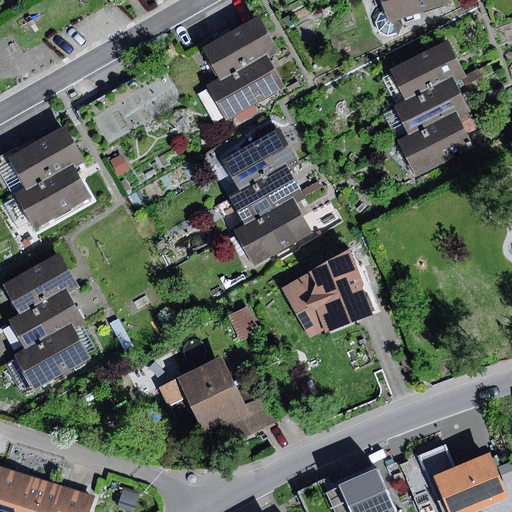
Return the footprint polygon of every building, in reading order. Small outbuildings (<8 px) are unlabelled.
[(376,22),(380,32),(388,36),(397,34),(403,25),(401,20),(448,5),(446,0),(379,0),(383,11),(376,22)] [(205,49),(224,84),(268,59),(281,51),(273,38),(261,17),(205,49)] [(388,71),(403,102),(454,78),(466,72),(459,58),(451,41),(428,52),(397,67),(388,71)] [(212,91),(230,121),(285,89),(274,70),(268,59),(224,84),(212,91)] [(391,108),(406,138),(459,113),(468,108),(460,90),(454,78),(403,102),(391,108)] [(406,138),(397,142),(413,177),(475,148),(468,131),(459,113),(406,138)] [(10,158),(29,193),(73,167),(86,160),(78,147),(67,126),(10,158)] [(222,162),(239,192),(288,165),(299,159),(292,146),(283,129),(261,141),(231,157),(222,162)] [(122,155),(110,161),(118,176),(129,171),(122,155)] [(227,199),(243,228),(295,200),(304,195),(294,177),(288,165),(239,192),(227,199)] [(17,200),(35,230),(91,198),(80,179),(73,167),(29,193),(17,200)] [(243,228),(234,233),(253,267),(313,234),(305,218),(295,200),(243,228)] [(337,203),(312,213),(318,229),(343,219),(337,203)] [(351,250),(283,289),(310,339),(324,330),(326,334),(373,315),(363,288),(365,284),(351,250)] [(4,288),(21,318),(70,290),(82,283),(74,270),(65,253),(4,288)] [(10,324),(27,353),(78,324),(87,319),(77,302),(70,290),(21,318),(10,324)] [(249,308),(229,317),(240,341),(260,332),(249,308)] [(119,319),(110,324),(125,352),(134,347),(119,319)] [(27,353),(18,358),(37,392),(97,358),(88,342),(78,324),(27,353)] [(223,357),(178,378),(187,398),(206,437),(230,425),(237,440),(277,421),(266,397),(246,406),(223,357)] [(187,398),(178,378),(159,387),(168,407),(187,398)] [(464,511),(506,495),(491,459),(456,474),(445,447),(420,457),(442,511),(464,511)] [(91,511),(96,496),(0,466),(0,511),(91,511)] [(397,511),(380,470),(342,486),(353,511),(397,511)] [(123,490),(118,507),(134,511),(139,495),(123,490)]
